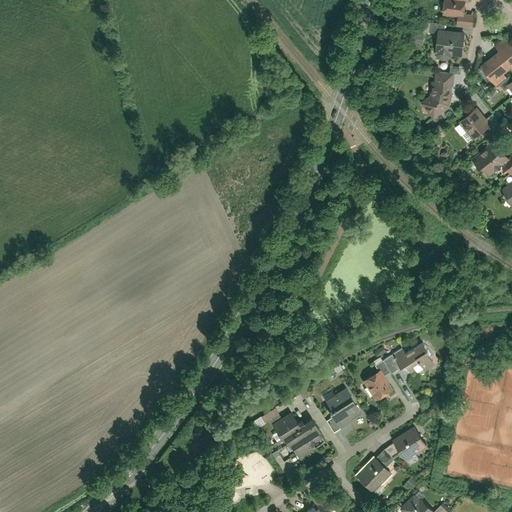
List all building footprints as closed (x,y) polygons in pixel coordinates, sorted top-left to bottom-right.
[(443,0),(443,13),(458,13),(458,24),(473,25),(474,12),(464,12),(464,0),(469,1),(468,0),(443,0)] [(462,54),(465,29),(436,26),(434,51),(462,54)] [(414,32),(413,42),(421,42),(422,32),(414,32)] [(511,64),(511,43),(506,35),(494,45),(497,49),(480,62),(496,83),(507,75),(503,71),(511,64)] [(449,104),(453,71),(435,69),(434,79),(431,79),(431,93),(420,101),(432,117),(449,104)] [(487,117),(477,104),(458,118),(473,137),(491,123),(493,126),(500,121),(493,112),(487,117)] [(495,137),(473,154),(488,173),(501,163),(508,173),(511,169),(511,151),(508,154),(495,137)] [(511,169),(508,173),(511,177),(500,187),(511,202),(511,169)] [(435,362),(422,340),(405,351),(402,347),(383,358),(390,371),(405,362),(410,371),(415,368),(417,372),(435,362)] [(384,375),(390,371),(383,358),(374,363),(377,369),(363,378),(374,397),(391,387),(384,375)] [(359,411),(345,386),(324,398),(330,408),(328,409),(332,416),(326,419),(333,430),(347,422),(346,419),(359,411)] [(292,446),(299,457),(326,441),(310,415),(298,422),(291,409),(280,415),(275,405),(259,414),(264,423),(269,420),(280,440),(284,438),(289,448),(292,446)] [(427,445),(414,423),(393,436),(405,457),(427,445)] [(391,471),(372,454),(355,472),(373,489),(391,471)] [(444,511),(447,510),(440,504),(435,509),(421,496),(419,498),(413,492),(400,506),(406,511),(405,511),(444,511)] [(307,511),(330,511),(318,493),(311,497),(315,504),(306,509),(308,511),(307,511)]
